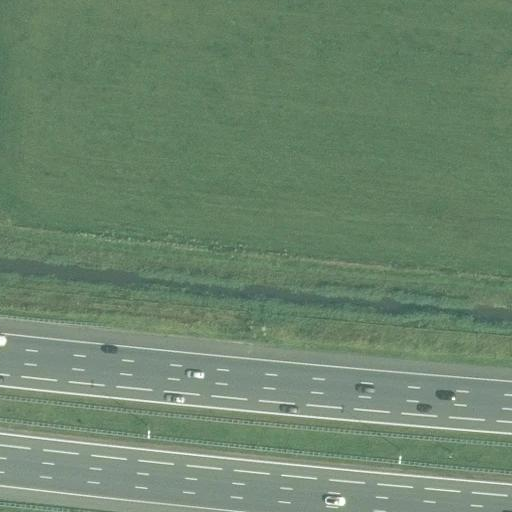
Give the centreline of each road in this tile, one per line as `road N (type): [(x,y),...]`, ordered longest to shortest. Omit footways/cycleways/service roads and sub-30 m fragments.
road 1 (motorway): [(511,410),(0,360)]
road 2 (motorway): [(0,458),(511,507)]
